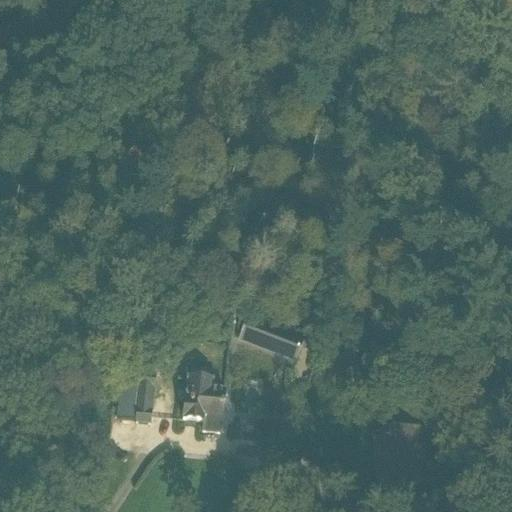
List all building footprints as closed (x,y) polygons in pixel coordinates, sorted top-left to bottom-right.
[(242,343),(293,362),(302,338),(251,320),(242,343)] [(184,343),(212,348),(214,335),(186,331),(184,343)] [(155,378),(138,376),(134,412),(136,412),(135,425),(150,427),(155,378)] [(219,436),(221,416),(223,393),(211,392),(212,383),(207,382),(187,380),(185,402),(184,402),(182,422),(203,424),(202,435),(219,436)] [(372,431),(381,491),(431,485),(422,424),(372,431)]
